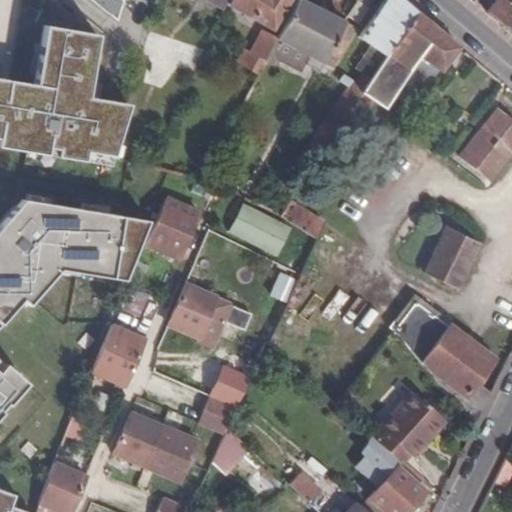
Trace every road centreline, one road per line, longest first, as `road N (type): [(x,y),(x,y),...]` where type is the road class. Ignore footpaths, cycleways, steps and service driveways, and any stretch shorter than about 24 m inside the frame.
road 1 (residential): [(78,511),(175,282)]
road 2 (residential): [(459,511),(511,402)]
